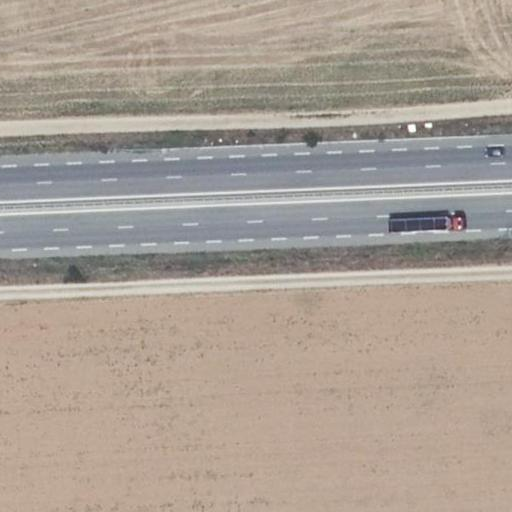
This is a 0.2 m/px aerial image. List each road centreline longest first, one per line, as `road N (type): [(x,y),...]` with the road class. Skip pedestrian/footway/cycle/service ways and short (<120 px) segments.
road 1 (track): [(0,143),(314,135),(511,119)]
road 2 (trunk): [(511,163),(0,185)]
road 3 (trunk): [(0,235),(511,214)]
road 4 (track): [(0,295),(511,276)]
